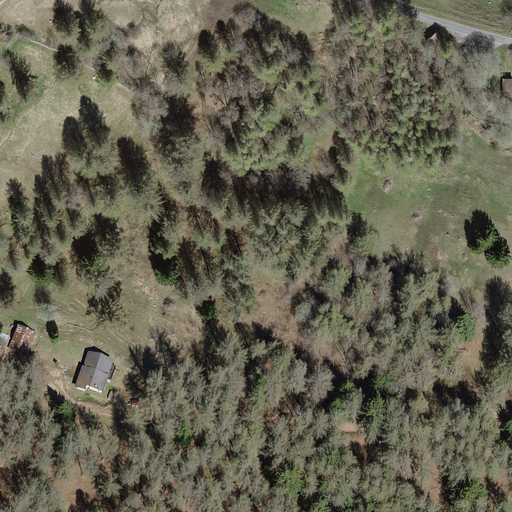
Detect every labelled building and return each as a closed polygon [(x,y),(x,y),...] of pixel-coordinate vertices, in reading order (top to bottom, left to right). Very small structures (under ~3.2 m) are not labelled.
[(511,77),(502,77),(502,95),(511,95),(511,77)] [(38,336),(18,325),(6,347),(26,357),(38,336)] [(0,339),(6,343),(9,337),(1,333),(0,334),(0,339)] [(108,377),(114,362),(86,352),(81,367),(108,377)] [(108,377),(81,368),(74,389),(101,399),(108,377)]
